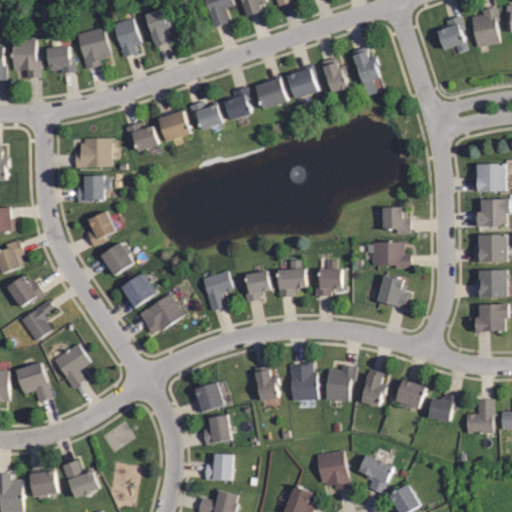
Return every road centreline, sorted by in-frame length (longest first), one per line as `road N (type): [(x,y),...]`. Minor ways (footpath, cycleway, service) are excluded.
road 1 (residential): [(0,439),(81,422),(184,356),(264,331),(369,333),(463,361),(511,363)]
road 2 (residential): [(165,511),(175,461),(171,429),(56,240),(44,185),(43,111)]
road 3 (residential): [(0,112),(89,103),(402,0)]
road 4 (residential): [(428,350),(445,286),(443,167),(396,2)]
